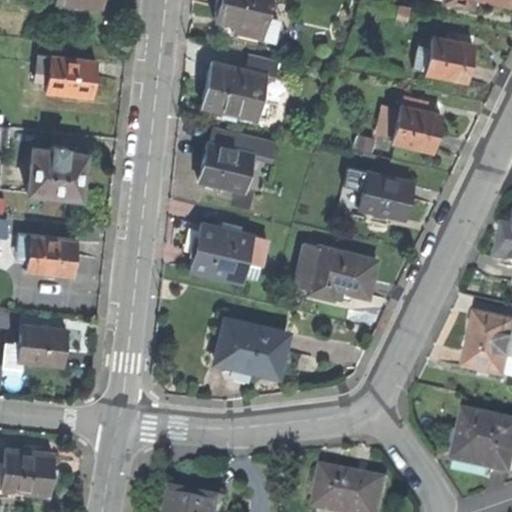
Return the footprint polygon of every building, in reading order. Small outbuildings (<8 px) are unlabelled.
[(233,30),(260,37),(265,18),(269,0),(219,0),(215,18),(221,20),(235,23),(233,30)] [(433,0),(439,2),(469,8),(470,0),(481,0),(505,5),(505,0),(433,0)] [(277,20),(265,18),(260,37),(272,40),(277,20)] [(258,45),(260,37),(233,30),(235,23),(221,20),(218,34),(258,45)] [(428,52),(414,50),(410,68),(423,72),(423,75),(464,82),(467,64),(471,44),(431,38),(428,52)] [(266,73),(265,75),(273,77),(277,59),(248,53),(245,68),(266,73)] [(35,71),(48,72),(49,56),(37,54),(35,71)] [(95,61),(49,56),(48,72),(46,92),(91,97),(93,79),(95,61)] [(256,117),(265,75),(266,73),(245,68),(210,61),(205,83),(200,104),(221,109),(232,111),(256,117)] [(275,77),(273,77),(265,75),(256,117),(266,119),(272,93),(275,77)] [(282,79),(275,77),(272,93),(279,95),(282,79)] [(424,103),(400,98),(389,143),(431,153),(435,133),(439,116),(422,112),(424,103)] [(230,118),(232,111),(221,109),(219,116),(230,118)] [(9,126),(0,125),(0,153),(6,154),(9,126)] [(214,126),(210,143),(250,152),(269,157),(273,140),(214,126)] [(250,152),(210,143),(206,142),(202,161),(197,180),(210,183),(221,185),(241,190),(250,152)] [(52,150),(32,148),(28,192),(80,198),(81,186),(83,172),(88,173),(90,158),(84,158),(85,154),(66,152),(66,148),(52,146),(52,150)] [(366,174),(357,211),(402,221),(405,205),(410,184),(366,174)] [(245,263),(252,236),(200,224),(195,248),(190,269),(241,281),(245,263)] [(17,250),(28,251),(30,234),(19,232),(17,250)] [(76,238),(30,234),(28,251),(26,271),(72,276),(74,256),(76,238)] [(511,234),(511,241),(500,239),(497,251),(494,261),(511,264),(511,234)] [(252,236),(245,263),(260,266),(266,239),(252,236)] [(374,264),(303,247),(293,288),(307,291),(306,295),(338,302),(340,293),(365,299),(369,283),(374,264)] [(511,342),(510,342),(511,330),(511,323),(475,316),(470,342),(464,370),(503,377),(507,359),(511,360),(511,342)] [(253,370),(276,376),(286,334),(224,319),(215,361),(253,370)] [(18,344),(16,360),(62,365),(64,347),(66,329),(20,324),(18,344)] [(4,359),(16,360),(18,344),(6,343),(4,359)] [(511,449),(511,425),(463,415),(459,435),(453,433),(450,441),(447,449),(456,451),(451,472),(486,479),(488,469),(507,473),(511,449)] [(3,462),(1,488),(16,490),(49,493),(50,475),(53,453),(5,449),(3,462)] [(333,472),(321,469),(313,508),(332,511),(374,511),(381,481),(333,472)] [(0,497),(15,498),(16,490),(1,488),(0,488),(0,497)] [(215,511),(218,501),(173,492),(168,511),(215,511)]
